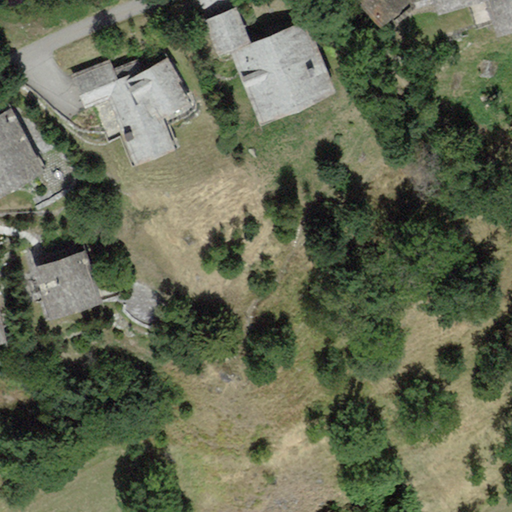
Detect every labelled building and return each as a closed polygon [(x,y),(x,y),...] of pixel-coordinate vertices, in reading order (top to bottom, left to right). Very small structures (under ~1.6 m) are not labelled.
[(422,2),(419,0),(362,0),(395,31),(422,2)] [(511,0),(442,0),(448,16),(497,1),(510,38),(511,37),(511,0)] [(242,13),(210,25),(225,59),(238,54),(269,127),(348,93),(314,24),(258,46),(242,13)] [(115,64),(77,80),(92,113),(117,105),(145,170),(184,153),(172,127),(203,108),(173,63),(137,82),(135,79),(124,83),(115,64)] [(0,204),(49,177),(13,113),(0,120),(0,204)] [(93,253),(45,268),(62,322),(111,306),(93,253)] [(6,292),(0,293),(0,344),(17,341),(6,292)]
